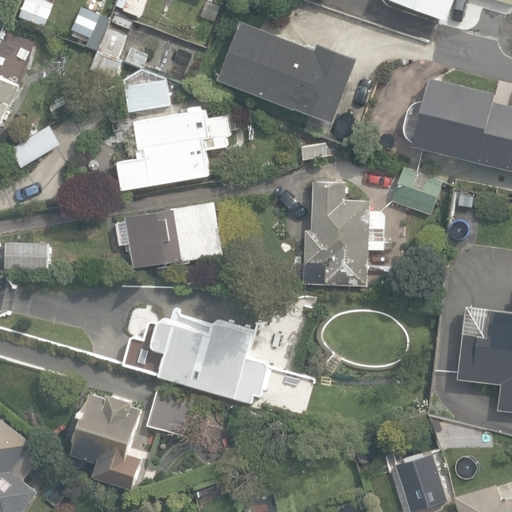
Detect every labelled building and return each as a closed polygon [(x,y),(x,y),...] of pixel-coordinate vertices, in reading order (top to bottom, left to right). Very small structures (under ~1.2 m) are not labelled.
[(0,0),(0,39),(10,16),(8,15),(13,0),(0,0)] [(53,0),(51,7),(60,11),(64,0),(53,0)] [(125,9),(144,16),(149,0),(120,0),(119,4),(126,7),(125,9)] [(398,0),(449,19),(456,0),(398,0)] [(72,25),(91,33),(100,10),(81,2),(72,25)] [(117,9),(112,22),(131,29),(136,16),(117,9)] [(222,77),(335,121),(360,56),(321,41),(319,48),(244,19),(222,77)] [(109,27),(100,51),(120,58),(130,34),(109,27)] [(125,56),(143,62),(148,50),(130,43),(125,56)] [(120,58),(100,51),(93,68),(117,77),(124,60),(120,58)] [(124,75),(129,107),(170,101),(166,74),(141,64),(124,75)] [(0,134),(4,125),(3,124),(4,123),(6,124),(23,85),(0,74),(0,134)] [(415,143),(511,167),(511,104),(495,101),(497,92),(432,75),(415,143)] [(118,158),(123,185),(210,171),(205,144),(227,141),(226,131),(230,131),(227,111),(208,114),(207,104),(135,116),(140,143),(136,144),(138,155),(118,158)] [(23,166),(62,143),(50,124),(11,148),(23,166)] [(301,141),(303,153),(328,149),(326,137),(301,141)] [(390,197),(429,211),(442,177),(403,163),(390,197)] [(303,278),(367,281),(369,245),(384,245),(385,211),(381,206),(370,206),(371,195),(345,194),(346,176),(313,176),(311,225),(305,225),(303,278)] [(223,250),(215,198),(125,211),(126,217),(116,218),(119,241),(129,240),(133,264),(223,250)] [(7,266),(50,268),(51,242),(8,240),(7,266)] [(497,407),(511,408),(511,307),(467,301),(457,375),(500,381),(497,407)] [(236,386),(264,394),(275,360),(246,352),(254,325),(216,315),(212,317),(209,328),(162,314),(158,316),(152,339),(154,343),(165,346),(158,371),(234,394),(236,386)] [(146,419),(182,430),(194,392),(158,381),(146,419)] [(96,474),(135,487),(146,455),(130,450),(145,406),(136,403),(137,399),(111,391),(109,394),(96,389),(75,452),(101,461),(96,474)] [(209,396),(200,393),(196,408),(206,410),(209,396)] [(48,451),(0,415),(0,511),(23,511),(40,489),(27,479),(48,451)] [(456,491),(462,511),(511,511),(511,492),(504,495),(499,479),(456,491)]
